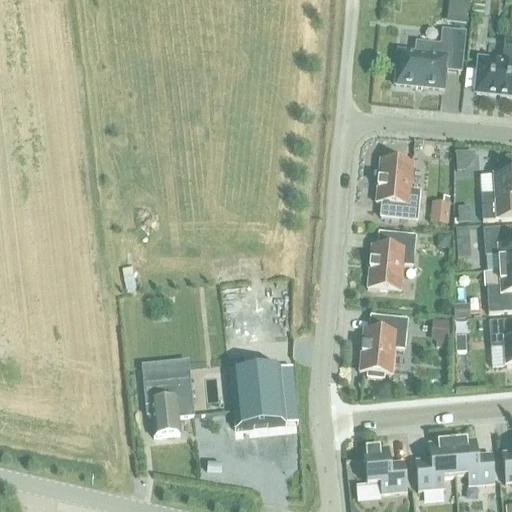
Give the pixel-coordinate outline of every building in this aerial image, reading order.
[(464,28),(465,19),(454,18),(453,27),(464,28)] [(460,75),(464,36),(442,34),(440,49),(415,46),(414,57),(398,56),(395,89),(442,94),(444,74),(460,75)] [(478,64),(475,97),(511,100),(511,46),(504,46),(502,67),(478,64)] [(379,164),(375,206),(381,207),(380,221),(416,225),(419,195),(409,194),(412,167),(404,167),(404,162),(388,161),(387,165),(379,164)] [(480,198),(482,225),(511,222),(511,177),(492,179),(493,197),(480,198)] [(449,207),(431,205),(429,226),(446,228),(449,207)] [(457,228),(471,227),(470,212),(456,213),(457,228)] [(497,259),(498,274),(511,273),(511,231),(482,233),(484,260),(497,259)] [(457,248),(466,247),(465,233),(456,233),(457,248)] [(367,292),(399,296),(402,269),(412,270),(415,240),(378,237),(377,251),(371,250),(367,292)] [(436,251),(449,252),(450,239),(437,238),(436,251)] [(511,273),(498,274),(499,290),(486,291),(488,317),(511,316),(511,273)] [(469,321),(468,307),(453,308),(454,322),(469,321)] [(404,354),(406,324),(370,321),(369,334),(363,334),(358,376),(367,377),(366,381),(382,383),(383,378),(391,379),(394,353),(404,354)] [(446,345),(448,325),(432,323),(430,344),(436,344),(435,350),(444,351),(445,345),(446,345)] [(490,353),(503,352),(504,370),(511,369),(511,324),(488,326),(490,353)] [(455,355),(465,354),(464,339),(454,340),(455,355)] [(229,379),(234,433),(284,428),(278,374),(229,379)] [(188,384),(142,388),(145,420),(150,420),(152,442),(178,440),(176,423),(192,421),(188,384)] [(453,445),(451,445),(454,481),(466,480),(467,491),(493,489),(491,458),(476,460),(475,444),(453,446),(453,445)] [(454,481),(451,445),(448,446),(449,446),(427,448),(428,464),(414,465),(417,496),(443,493),(442,483),(454,481)] [(363,454),(366,490),(379,488),(380,499),(406,497),(403,466),(389,468),(388,452),(363,454)] [(511,456),(501,457),(504,488),(511,487),(511,456)]
